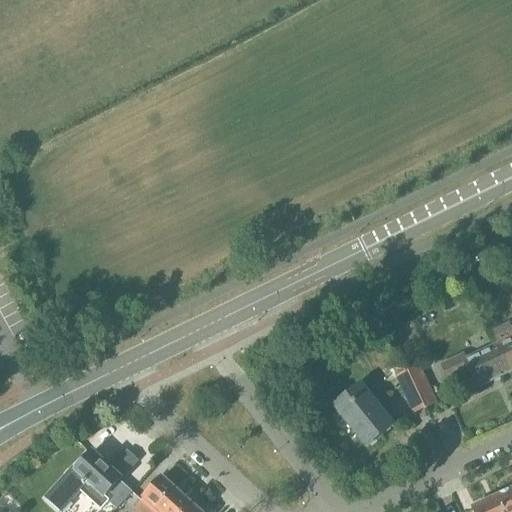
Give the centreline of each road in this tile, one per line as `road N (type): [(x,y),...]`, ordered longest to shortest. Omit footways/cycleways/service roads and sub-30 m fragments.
road 1 (secondary): [(207,326),(511,179)]
road 2 (residential): [(328,511),(315,476),(235,379),(207,326)]
road 3 (residential): [(128,365),(158,412),(276,511)]
road 4 (residential): [(376,511),(511,446)]
road 5 (secondary): [(0,429),(128,365)]
